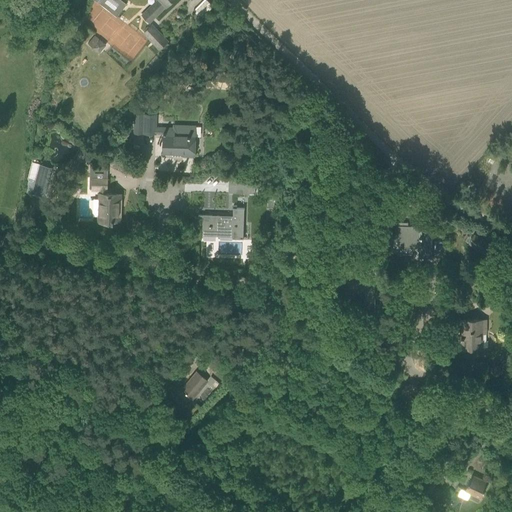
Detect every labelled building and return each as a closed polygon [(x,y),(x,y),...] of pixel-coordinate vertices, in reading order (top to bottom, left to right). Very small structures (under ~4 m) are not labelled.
[(120,0),(94,0),(117,17),(126,4),(120,0)] [(149,23),(172,0),(156,0),(142,15),(149,23)] [(160,50),(168,42),(151,25),(143,33),(160,50)] [(99,53),(106,45),(94,35),(87,44),(89,45),(98,53),(99,53)] [(144,115),(143,133),(155,133),(163,133),(163,134),(164,134),(163,152),(173,152),(182,153),(182,155),(194,155),(194,149),(195,149),(196,141),(194,141),(194,137),(195,127),(173,126),(173,128),(155,128),(156,115),(156,114),(144,114),(144,115)] [(32,162),(24,193),(45,198),(52,168),(32,162)] [(106,190),(107,178),(90,178),(89,188),(92,188),(92,189),(100,189),(100,194),(100,199),(94,199),(93,215),(99,215),(99,221),(112,222),(112,223),(113,223),(113,220),(119,220),(120,195),(105,194),(106,190)] [(249,188),(249,181),(233,181),(232,193),(245,193),(245,187),(249,188)] [(236,207),(237,206),(233,206),(233,216),(198,215),(198,216),(204,216),(203,239),(204,234),(220,235),(220,233),(232,234),(232,238),(243,238),(244,208),(236,207)] [(408,226),(408,222),(398,222),(397,243),(397,245),(418,246),(418,258),(431,259),(432,237),(442,237),(443,223),(430,223),(430,226),(408,226)] [(469,244),(483,252),(489,256),(494,246),(488,243),(474,235),(472,239),(469,244)] [(378,268),(378,263),(371,263),(371,273),(353,273),(353,281),(339,280),(339,285),(340,285),(340,294),(339,294),(339,303),(339,304),(340,305),(341,305),(342,305),(343,305),(343,304),(344,303),(354,303),(354,290),(365,290),(364,317),(375,317),(375,285),(372,285),(372,281),(384,281),(384,268),(378,268)] [(510,295),(505,290),(498,284),(488,294),(500,305),(510,295)] [(486,341),(486,320),(461,320),(461,327),(465,328),(464,337),(461,337),(460,338),(461,338),(461,340),(460,340),(460,350),(465,350),(465,348),(482,348),(482,346),(479,346),(479,341),(486,341)] [(192,398),(208,380),(197,371),(181,389),(183,391),(180,394),(186,399),(189,396),(192,398)] [(430,497),(440,472),(431,468),(421,493),(430,497)] [(478,502),(488,482),(472,475),(464,491),(470,494),(469,498),(478,502)]
